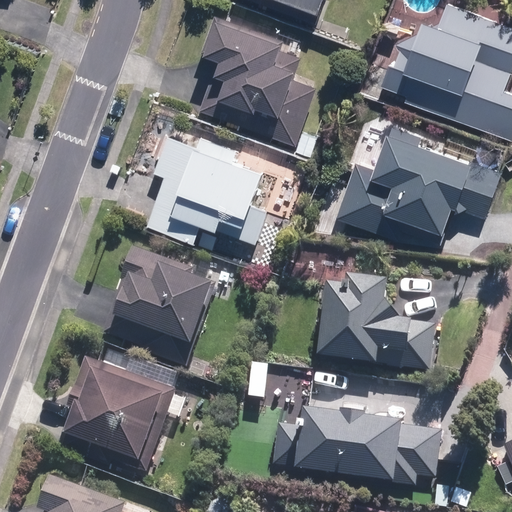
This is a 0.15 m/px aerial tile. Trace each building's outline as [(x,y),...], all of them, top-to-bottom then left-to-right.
[(278,0),(322,17),(329,0),(278,0)] [(409,90),(405,99),(511,134),(511,85),(511,86),(511,85),(511,22),(454,3),(450,15),(434,10),(423,43),(397,35),(382,81),(409,90)] [(313,44),(220,9),(206,49),(226,57),(204,113),(298,149),(322,87),(300,78),(313,44)] [(511,163),(511,157),(394,121),(382,161),(355,153),(336,218),(382,232),(390,206),(456,226),(461,209),(495,219),(511,163)] [(156,170),(168,174),(152,223),(205,241),(211,222),(264,239),(274,208),(260,203),(272,167),(241,157),(245,145),(206,132),(203,142),(169,131),(156,170)] [(222,276),(139,246),(108,332),(191,362),(222,276)] [(398,274),(331,269),(324,360),(441,369),(444,323),(407,320),(408,303),(396,302),(398,274)] [(98,338),(74,407),(82,410),(67,451),(147,479),(186,370),(98,338)] [(447,420),(315,405),(311,435),(285,432),(281,466),(397,480),(397,484),(422,487),(424,474),(441,475),(447,420)] [(152,511),(154,507),(52,470),(39,505),(47,507),(45,511),(152,511)]
